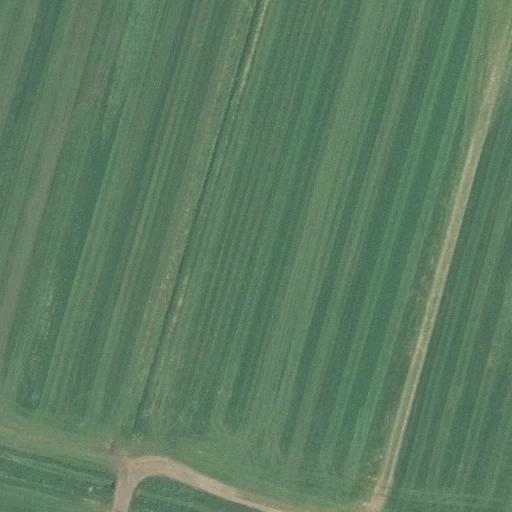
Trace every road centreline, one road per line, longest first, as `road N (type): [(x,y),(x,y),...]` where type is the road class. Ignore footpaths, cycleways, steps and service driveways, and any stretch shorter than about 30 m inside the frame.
road 1 (track): [(378,511),(511,13)]
road 2 (track): [(127,511),(142,471),(289,511)]
